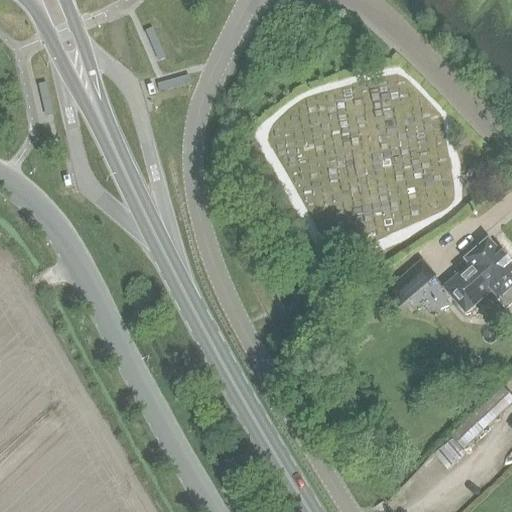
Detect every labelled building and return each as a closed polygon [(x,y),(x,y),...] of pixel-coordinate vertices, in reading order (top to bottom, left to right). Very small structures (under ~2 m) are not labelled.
[(261,152),(248,136),(234,147),(247,163),(261,152)] [(463,271),(442,289),(464,314),(489,292),(505,310),(511,304),(511,269),(487,241),(458,265),(463,271)] [(422,261),(389,289),(404,305),(436,278),(422,261)] [(273,295),(283,316),(300,308),(289,287),(273,295)] [(511,403),(501,392),(452,440),(464,452),(511,404),(511,403)]
